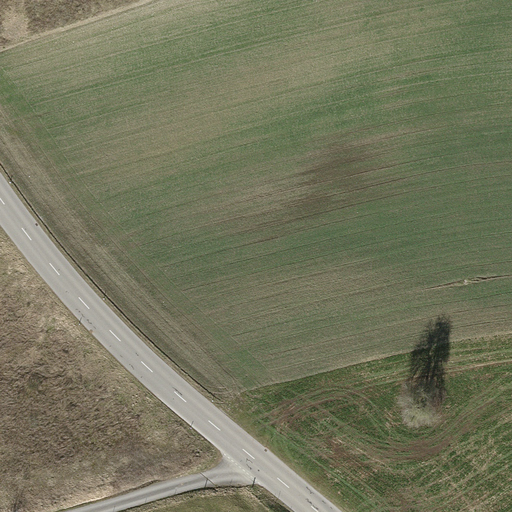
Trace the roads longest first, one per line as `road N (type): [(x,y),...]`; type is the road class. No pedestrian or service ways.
road 1 (tertiary): [(0,193),(117,340),(309,511)]
road 2 (track): [(258,467),(110,511)]
